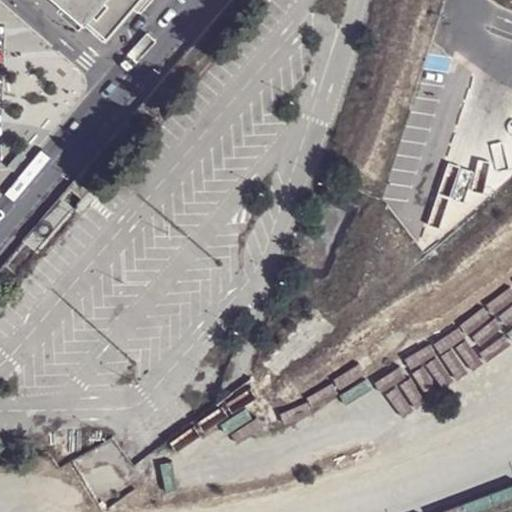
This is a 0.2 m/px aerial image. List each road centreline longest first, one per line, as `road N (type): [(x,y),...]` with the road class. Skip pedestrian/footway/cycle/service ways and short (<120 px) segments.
road 1 (tertiary): [(0,223),(119,83)]
road 2 (unclassified): [(119,83),(22,0)]
